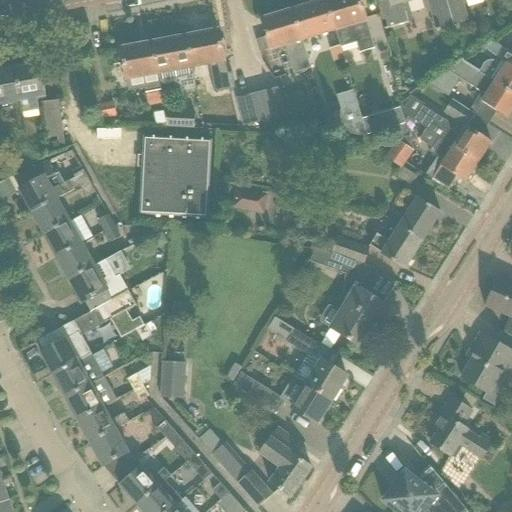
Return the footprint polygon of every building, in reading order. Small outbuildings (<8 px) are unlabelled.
[(325,0),(293,10),(302,39),(334,30),(325,0)] [(359,0),(324,0),(325,0),(334,30),(339,45),(340,48),(356,43),(359,53),(373,48),(365,20),(366,20),(359,0)] [(402,3),(413,0),(386,0),(379,2),(387,28),(408,22),(402,3)] [(454,25),(446,0),(427,0),(436,31),(455,26),(454,25)] [(461,0),(446,0),(454,25),(468,21),(461,0)] [(302,39),(293,10),(261,19),(266,37),(257,40),(260,52),(283,45),(292,74),(309,69),(301,40),(302,39)] [(218,30),(185,36),(191,68),(192,68),(207,65),(213,93),(234,89),(231,73),(228,74),(225,61),(224,61),(218,30)] [(185,36),(151,43),(159,86),(173,83),(185,92),(196,91),(192,68),(191,68),(185,36)] [(159,86),(151,43),(120,49),(126,80),(142,77),(148,106),(161,103),(160,101),(162,100),(159,86)] [(339,45),(330,48),(334,61),(343,59),(343,58),(340,48),(339,45)] [(484,65),(479,72),(511,94),(511,52),(506,49),(499,60),(500,60),(498,64),(496,63),(492,62),(488,63),(484,65)] [(38,109),(37,99),(45,98),(37,55),(11,59),(13,68),(0,70),(0,105),(19,102),(21,112),(38,109)] [(511,110),(511,94),(479,72),(463,61),(465,60),(464,59),(461,61),(447,70),(430,83),(449,96),(460,79),(481,92),(476,99),(482,103),(496,111),(496,112),(507,118),(511,110)] [(277,90),(263,93),(270,118),(283,115),(277,90)] [(263,93),(251,97),(257,122),(270,118),(263,93)] [(257,122),(251,97),(238,100),(245,125),(257,122)] [(113,98),(99,100),(101,114),(115,112),(113,98)] [(63,137),(58,101),(42,103),(47,139),(63,137)] [(475,115),(453,101),(446,111),(468,125),(475,115)] [(358,107),(333,115),(339,134),(367,135),(358,107)] [(491,143),(480,136),(467,127),(466,127),(465,127),(460,136),(437,121),(433,118),(435,115),(423,107),(414,120),(426,129),(478,163),(491,143)] [(399,108),(386,112),(391,128),(404,124),(399,108)] [(167,128),(193,129),(194,112),(168,111),(167,128)] [(478,163),(426,129),(419,139),(431,147),(428,152),(444,161),(431,180),(446,189),(455,175),(466,182),(478,163)] [(394,138),(397,140),(384,156),(401,168),(413,151),(408,136),(394,138)] [(139,215),(207,219),(211,141),(143,137),(139,215)] [(19,191),(31,214),(57,200),(65,196),(79,187),(89,182),(83,170),(72,176),(73,178),(63,184),(57,173),(55,175),(47,162),(13,177),(20,190),(19,191)] [(95,193),(89,182),(79,187),(85,198),(95,193)] [(235,189),(232,209),(264,214),(267,194),(235,189)] [(409,210),(399,226),(422,241),(440,213),(417,199),(405,191),(397,203),(409,210)] [(31,214),(44,236),(69,222),(57,200),(31,214)] [(98,221),(104,232),(114,227),(108,215),(98,221)] [(44,236),(56,259),(81,245),(69,222),(44,236)] [(422,241),(399,226),(389,241),(378,234),(370,246),(382,253),(381,255),(405,269),(422,241)] [(114,227),(104,232),(110,243),(120,238),(114,227)] [(162,231),(151,237),(155,244),(161,246),(168,242),(162,231)] [(336,238),(331,254),(364,265),(369,247),(336,238)] [(56,259),(69,281),(94,267),(81,245),(56,259)] [(94,267),(69,281),(81,304),(106,290),(114,286),(107,274),(132,260),(126,249),(94,267)] [(364,265),(331,254),(315,249),(309,262),(364,280),(372,268),(364,265)] [(511,285),(497,279),(485,306),(510,317),(503,332),(511,336),(511,285)] [(319,319),(320,322),(331,328),(330,329),(342,337),(359,347),(366,336),(370,339),(389,309),(356,288),(341,312),(330,306),(327,306),(319,319)] [(40,354),(52,376),(89,356),(78,337),(121,313),(113,299),(52,333),(58,344),(40,354)] [(275,318),(268,328),(273,332),(280,321),(275,318)] [(152,322),(136,331),(142,341),(158,332),(152,321),(152,322)] [(286,342),(312,357),(319,345),(294,330),(286,342)] [(487,394),(484,400),(494,406),(511,373),(511,352),(480,334),(471,349),(476,352),(461,378),(487,394)] [(52,376),(65,399),(104,378),(91,355),(89,356),(52,376)] [(321,361),(307,385),(332,401),(347,377),(321,361)] [(160,398),(182,399),(184,365),(162,364),(160,398)] [(126,380),(133,391),(142,386),(142,384),(149,381),(150,367),(126,380)] [(332,401),(307,385),(293,376),(280,396),(260,384),(247,376),(240,372),(233,385),(278,413),(284,403),(292,408),(292,409),(317,424),(332,401)] [(65,399),(77,422),(103,407),(115,400),(104,378),(65,399)] [(142,386),(133,391),(139,402),(148,396),(142,386)] [(465,393),(459,403),(468,409),(470,411),(477,401),(465,393)] [(430,443),(447,454),(454,459),(462,447),(481,459),(493,442),(481,434),(479,439),(467,431),(461,427),(471,411),(470,411),(468,409),(459,403),(451,398),(434,425),(439,429),(430,443)] [(77,422),(90,444),(116,430),(115,429),(129,422),(124,413),(110,420),(103,407),(77,422)] [(156,429),(165,438),(174,431),(154,409),(147,415),(157,428),(156,429)] [(280,468),(269,483),(290,498),(311,468),(291,454),(298,444),(277,429),(270,439),(259,453),(280,468)] [(116,430),(90,444),(102,467),(128,453),(116,430)] [(174,431),(165,438),(173,447),(182,440),(174,431)] [(212,455),(223,467),(226,463),(228,466),(236,459),(223,445),(212,455)] [(186,462),(195,472),(203,464),(194,455),(186,462)] [(120,486),(137,506),(159,486),(171,476),(163,468),(152,478),(142,467),(120,486)] [(465,511),(468,510),(430,467),(417,480),(405,471),(383,501),(397,511),(425,511),(429,506),(437,511),(465,511)] [(237,483),(258,507),(272,495),(251,471),(237,483)] [(212,491),(220,501),(229,493),(220,483),(212,491)] [(137,506),(142,511),(168,511),(176,505),(159,486),(137,506)] [(220,501),(229,511),(245,511),(229,493),(220,501)] [(168,511),(197,511),(184,498),(176,505),(168,511)] [(12,511),(8,499),(0,501),(0,511),(12,511)]
